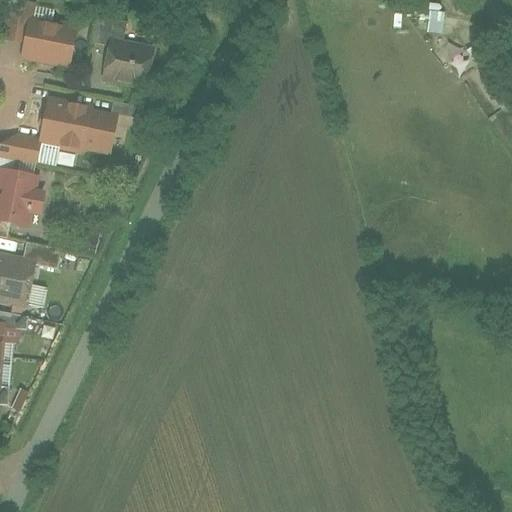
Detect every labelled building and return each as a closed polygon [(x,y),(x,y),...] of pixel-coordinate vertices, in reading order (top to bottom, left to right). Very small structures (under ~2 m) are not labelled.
[(26,45),(23,59),(74,68),(81,31),(30,21),(32,12),(9,7),(3,41),(26,45)] [(429,34),(442,34),(442,10),(429,10),(429,34)] [(108,45),(100,82),(142,91),(150,54),(108,45)] [(9,132),(4,157),(37,164),(41,145),(108,158),(117,112),(50,98),(42,139),(9,132)] [(0,172),(0,226),(31,232),(41,180),(0,172)] [(0,255),(0,306),(28,312),(36,268),(57,273),(61,253),(27,246),(24,260),(0,255)]
